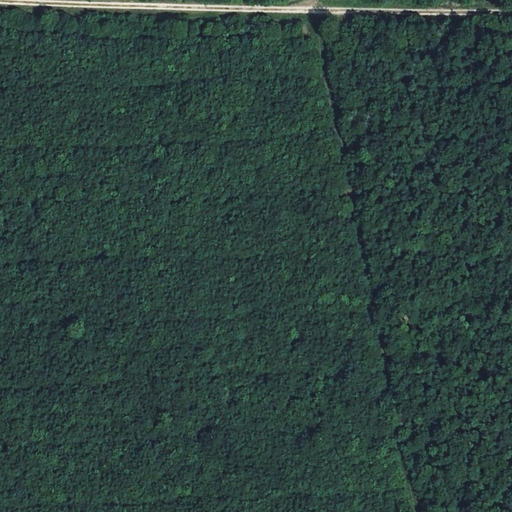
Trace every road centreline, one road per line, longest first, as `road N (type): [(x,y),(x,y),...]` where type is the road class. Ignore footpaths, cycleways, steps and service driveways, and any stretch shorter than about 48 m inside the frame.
road 1 (track): [(313,11),(0,1)]
road 2 (track): [(511,11),(313,11)]
